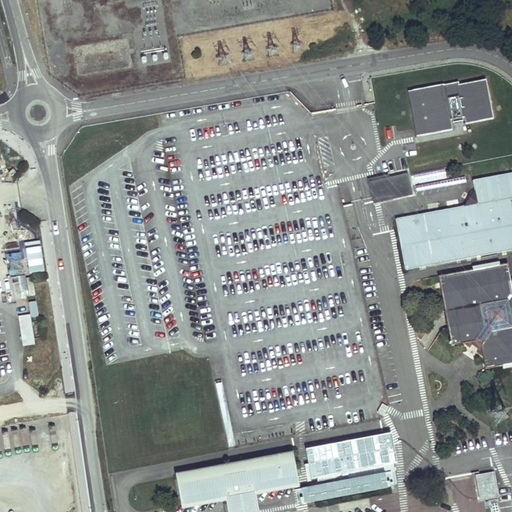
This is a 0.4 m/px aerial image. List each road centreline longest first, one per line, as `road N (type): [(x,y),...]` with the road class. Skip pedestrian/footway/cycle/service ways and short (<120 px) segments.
road 1 (residential): [(61,111),(449,49),(511,66)]
road 2 (tertiary): [(99,511),(43,133)]
